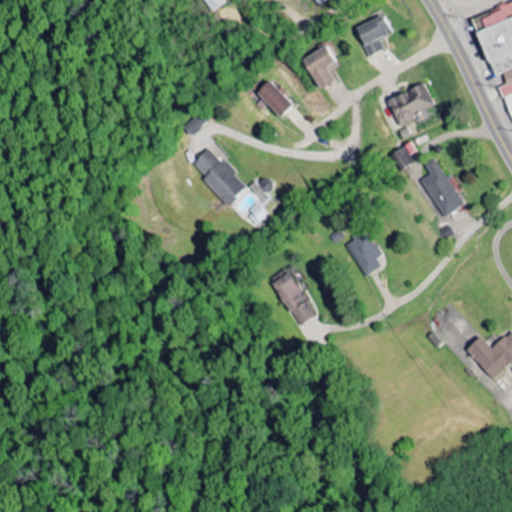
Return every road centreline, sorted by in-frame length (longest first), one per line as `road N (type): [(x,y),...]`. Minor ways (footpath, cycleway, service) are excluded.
road 1 (residential): [(511,197),(412,295),(364,323),(317,328)]
road 2 (secondary): [(429,0),(511,156)]
